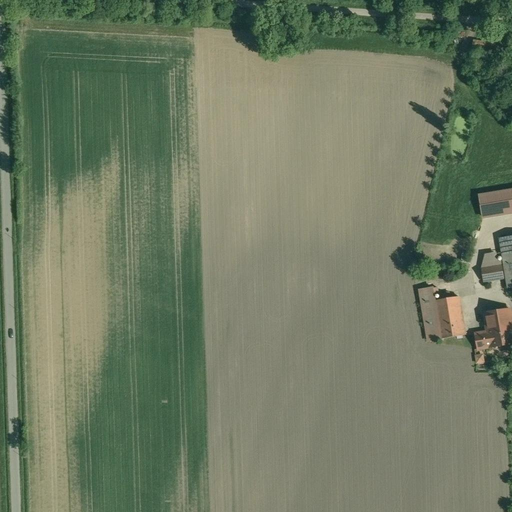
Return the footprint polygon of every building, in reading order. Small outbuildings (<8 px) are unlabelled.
[(471,51),(501,56),(503,44),(473,39),(471,51)] [(511,188),(482,193),(486,218),(511,214),(511,188)] [(511,236),(499,238),(508,288),(511,287),(511,236)] [(501,266),(482,269),(484,282),(503,278),(501,266)] [(459,297),(435,301),(439,325),(426,327),(428,341),(465,335),(459,297)] [(511,321),(510,309),(484,313),(487,326),(508,323),(509,329),(511,328),(511,321)] [(508,323),(487,326),(487,331),(475,334),(478,350),(511,344),(511,328),(509,329),(508,323)] [(483,355),(476,356),(477,363),(484,362),(483,355)]
